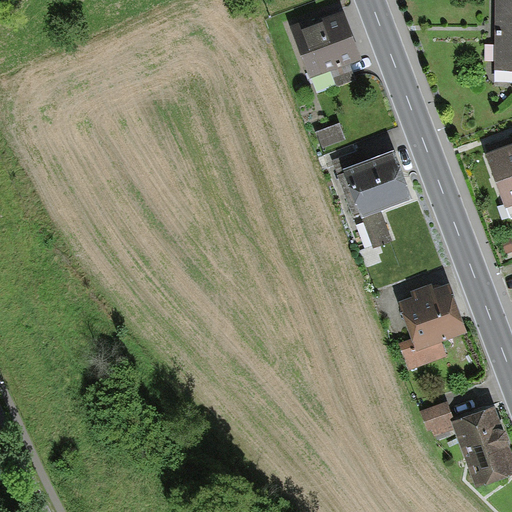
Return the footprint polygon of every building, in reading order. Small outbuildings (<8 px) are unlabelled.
[(511,0),(494,0),(494,71),(511,71),(511,0)] [(342,7),(291,26),(310,78),(331,70),(349,63),(362,59),(342,7)] [(349,63),(331,70),(338,87),(356,80),(349,63)] [(346,139),(340,124),(317,132),(323,148),(346,139)] [(511,137),(483,148),(506,207),(511,204),(511,137)] [(412,199),(394,150),(343,170),(362,218),(380,211),(412,199)] [(392,241),(380,211),(362,218),(373,248),(392,241)] [(441,341),(466,332),(449,284),(434,289),(432,283),(410,291),(412,297),(399,301),(413,339),(400,344),(409,369),(446,356),(441,341)] [(454,420),(447,402),(420,412),(428,431),(432,430),(434,436),(454,429),(451,421),(454,420)] [(454,429),(476,488),(511,474),(511,452),(495,406),(454,420),(451,421),(454,429)]
